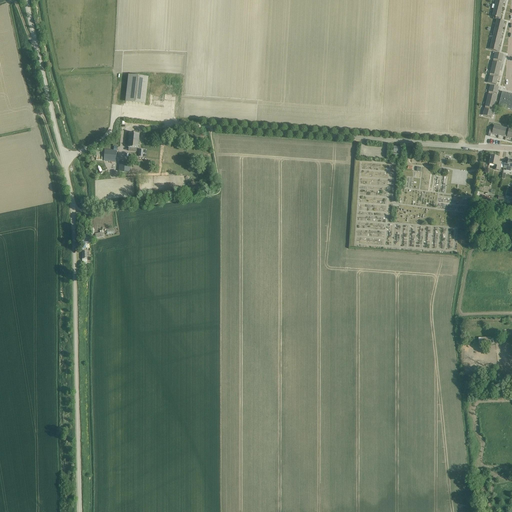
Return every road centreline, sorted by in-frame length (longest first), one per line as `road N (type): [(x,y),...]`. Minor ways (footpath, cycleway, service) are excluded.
road 1 (tertiary): [(78,511),(71,203),(27,0)]
road 2 (unclassified): [(469,145),(210,127)]
